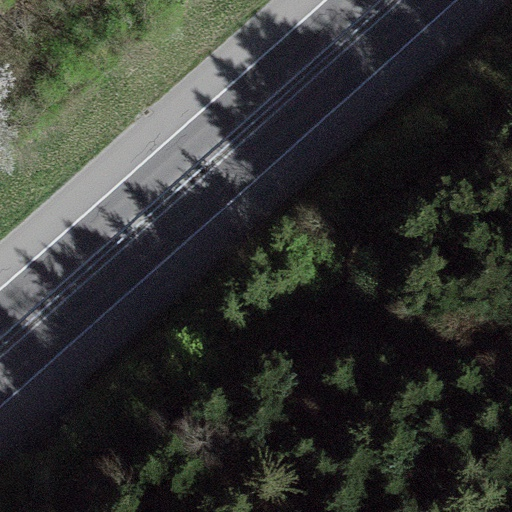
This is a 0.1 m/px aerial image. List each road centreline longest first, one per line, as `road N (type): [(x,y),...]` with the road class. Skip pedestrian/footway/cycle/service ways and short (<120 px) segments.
road 1 (trunk): [(0,384),(428,0)]
road 2 (trunk): [(355,0),(0,316)]
